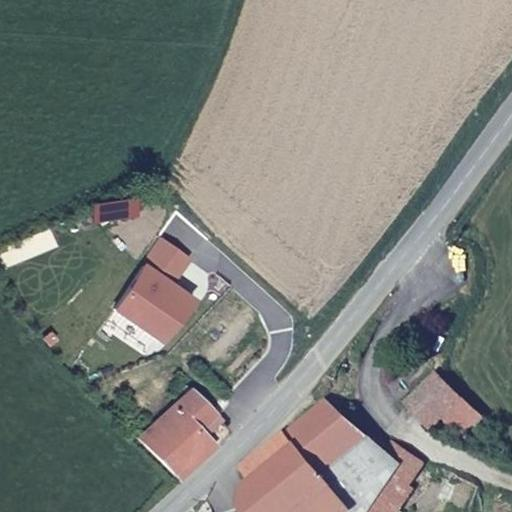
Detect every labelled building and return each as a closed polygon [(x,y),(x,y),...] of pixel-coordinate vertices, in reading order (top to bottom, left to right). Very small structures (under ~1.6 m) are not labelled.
[(160,339),(212,275),(164,240),(119,307),(160,339)] [(470,399),(448,377),(421,403),(439,425),(470,399)] [(227,429),(187,392),(139,439),(178,477),(227,429)] [(372,436),(333,404),(292,434),(304,447),(328,476),(372,436)] [(258,485),(304,447),(292,434),(245,467),(258,485)] [(411,463),(418,454),(415,452),(416,451),(405,444),(394,452),(411,463)] [(358,511),(359,511),(350,501),(328,476),(304,447),(258,485),(241,499),(250,511),(358,511)] [(372,511),(373,511),(411,463),(394,452),(390,449),(350,501),(359,511),(358,511),(368,511),(370,510),(372,511)]
